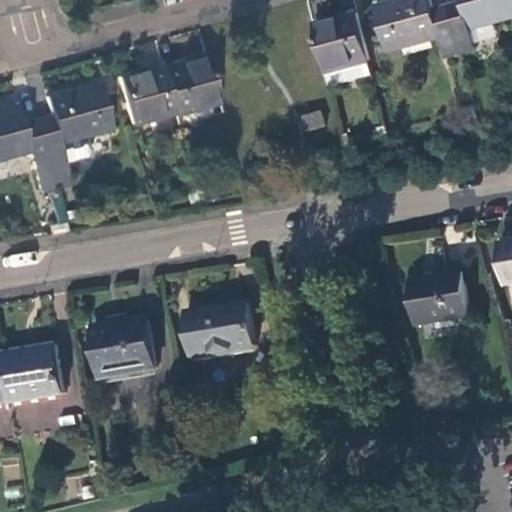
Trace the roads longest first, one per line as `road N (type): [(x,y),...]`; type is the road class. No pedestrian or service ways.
road 1 (residential): [(511,187),(0,278)]
road 2 (residential): [(243,0),(48,46)]
